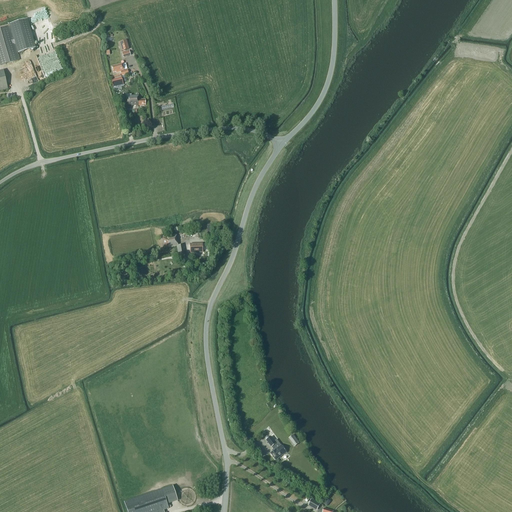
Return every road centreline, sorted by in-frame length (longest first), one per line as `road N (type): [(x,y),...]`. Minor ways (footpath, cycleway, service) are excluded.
road 1 (unclassified): [(224,511),(226,458),(207,324),(256,183),(281,144)]
road 2 (unclassified): [(0,183),(40,163),(218,127),(281,144)]
road 3 (unclassified): [(281,144),(319,103),(329,76),(333,0)]
